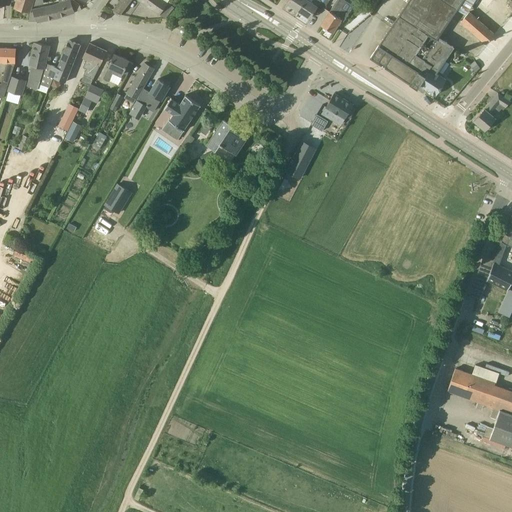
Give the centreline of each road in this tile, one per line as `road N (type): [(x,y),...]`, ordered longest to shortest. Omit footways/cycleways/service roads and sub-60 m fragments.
road 1 (track): [(284,109),(290,140),(121,511)]
road 2 (tertiary): [(405,511),(427,390),(511,180)]
road 3 (unclassified): [(322,53),(289,105),(276,111),(177,53),(131,36),(82,31)]
road 4 (secondary): [(444,132),(322,53)]
